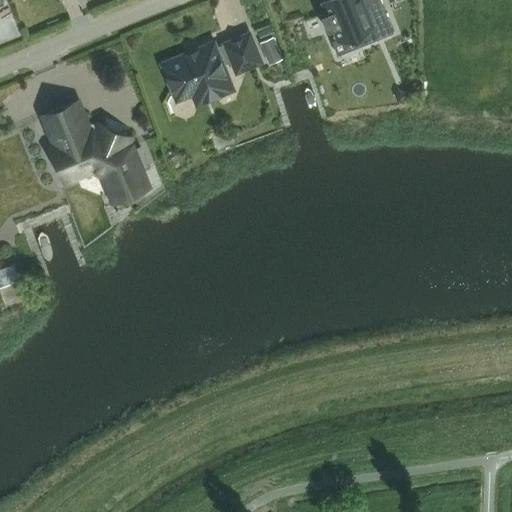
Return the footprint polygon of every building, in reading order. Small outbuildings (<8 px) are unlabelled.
[(328,0),(331,9),(326,11),(332,28),(338,26),(342,38),(360,31),(365,44),(398,32),(386,0),(328,0)] [(168,61),(163,63),(175,93),(177,92),(177,91),(184,88),(194,93),(197,100),(196,100),(197,102),(232,88),(230,83),(222,64),(226,62),(232,60),(237,71),(261,60),(259,56),(249,32),(215,47),(213,43),(200,48),(185,54),(185,55),(168,61)] [(277,46),(273,36),(260,41),(264,51),(277,46)] [(398,88),(396,94),(397,99),(404,101),(407,91),(398,88)] [(76,103),(46,115),(59,145),(54,147),(66,177),(97,163),(111,169),(119,189),(125,192),(140,186),(143,179),(139,170),(131,149),(130,146),(124,144),(127,137),(101,126),(98,133),(93,131),(88,133),(76,103)] [(141,145),(131,149),(139,170),(149,166),(141,145)] [(21,261),(0,267),(0,273),(4,286),(26,279),(21,261)]
